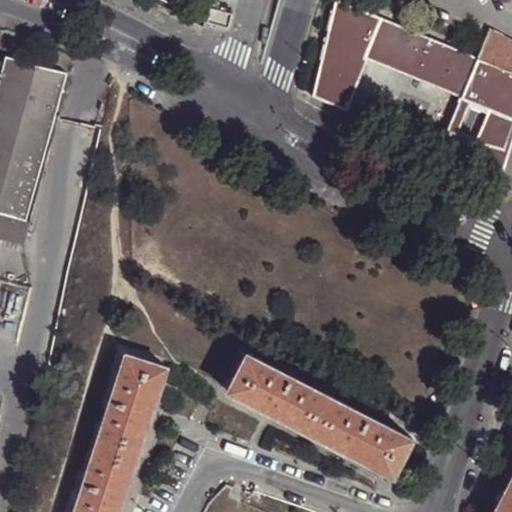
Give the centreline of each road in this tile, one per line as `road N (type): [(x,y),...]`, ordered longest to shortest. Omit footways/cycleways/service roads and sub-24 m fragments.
road 1 (residential): [(266,118),(511,238)]
road 2 (residential): [(434,511),(511,258)]
road 3 (residential): [(178,511),(212,466),(237,464),(363,511)]
road 4 (residential): [(0,10),(199,82)]
road 5 (residential): [(199,82),(140,31),(66,0)]
